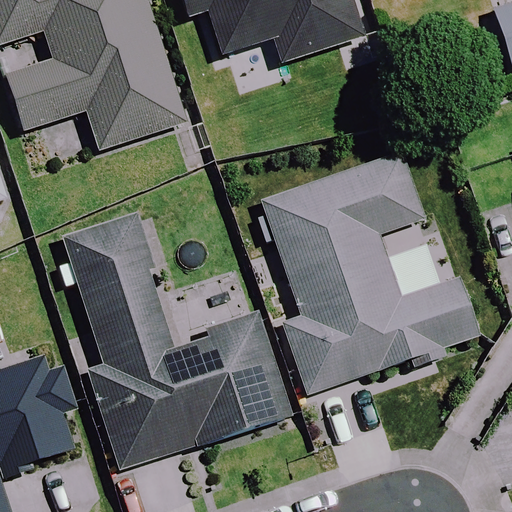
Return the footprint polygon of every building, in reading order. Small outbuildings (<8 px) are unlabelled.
[(184,133),(144,0),(0,0),(0,53),(46,40),(54,68),(10,81),(27,139),(91,121),(101,157),(184,133)] [(362,45),(347,0),(188,0),(196,23),(209,19),(223,64),(276,47),(283,70),(362,45)] [(511,7),(494,13),(511,66),(511,7)] [(426,224),(403,158),(263,206),(303,320),(284,327),(309,400),(480,342),(459,283),(402,303),(380,240),(426,224)] [(0,205),(12,201),(0,166),(0,205)] [(162,300),(139,223),(66,245),(105,371),(91,376),(122,475),(289,424),(243,275),(162,300)] [(0,379),(0,511),(5,511),(0,496),(0,481),(71,459),(42,367),(0,379)]
